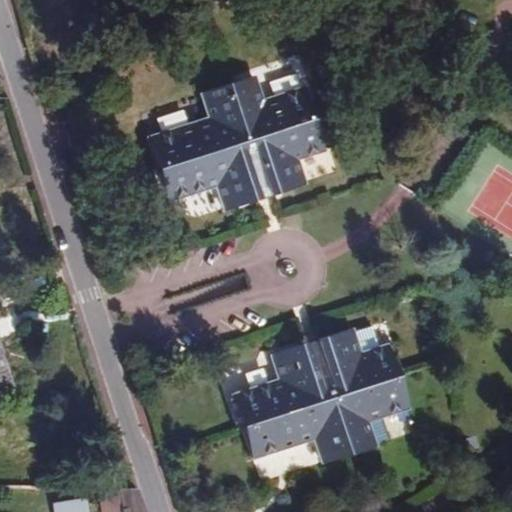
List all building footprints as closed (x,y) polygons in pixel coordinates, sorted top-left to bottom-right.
[(266,167),(276,197),(313,187),(305,167),(335,158),(325,128),(321,130),(311,101),(273,112),(267,94),(217,109),(223,128),(182,141),(192,170),(187,172),(197,201),(226,192),(233,212),(264,202),(255,171),(266,167)] [(264,202),(276,197),(266,167),(255,171),(264,202)] [(357,329),(323,340),(333,371),(321,375),(310,345),(278,355),(284,371),(253,382),(263,410),(268,409),(278,437),(318,424),(326,443),(374,428),(368,409),(406,395),(396,368),(402,366),(392,338),(363,346),(357,329)] [(333,371),(323,340),(310,345),(321,375),(333,371)] [(146,511),(140,489),(114,489),(94,494),(98,511),(146,511)] [(50,503),(52,511),(87,511),(85,496),(50,503)]
